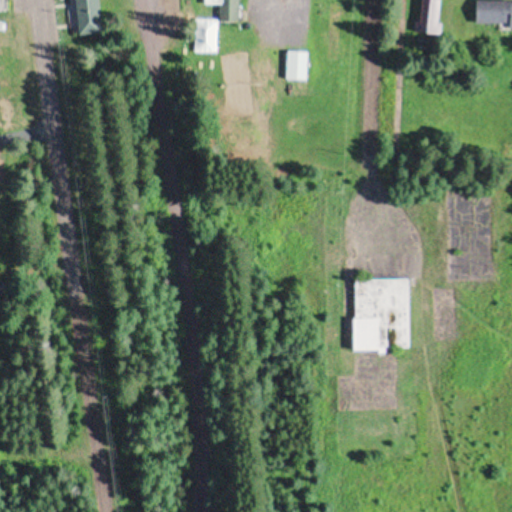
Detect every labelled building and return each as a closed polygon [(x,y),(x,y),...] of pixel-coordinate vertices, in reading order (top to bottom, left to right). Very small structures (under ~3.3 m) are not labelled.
[(73,0),(78,30),(102,27),(98,0),(73,0)] [(235,0),(235,18),(216,17),(217,0),(235,0)] [(338,0),(338,52),(326,52),(326,0),(338,0)] [(438,0),(419,0),(419,10),(414,10),(413,26),(436,28),(438,0)] [(511,0),(476,0),(476,17),(506,17),(506,23),(511,23),(511,0)] [(284,45),(283,73),(303,73),(304,46),(284,45)] [(405,272),(405,341),(351,341),(351,272),(405,272)]
